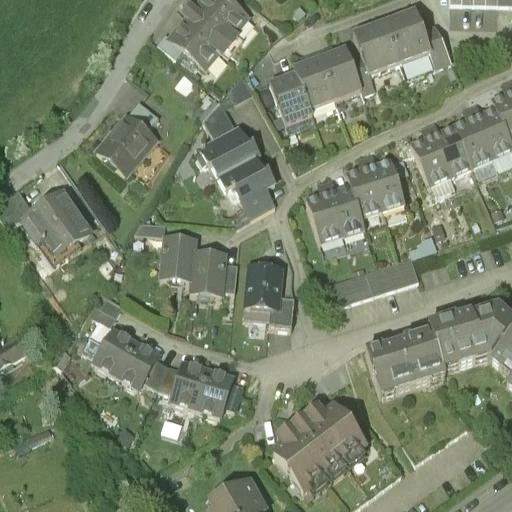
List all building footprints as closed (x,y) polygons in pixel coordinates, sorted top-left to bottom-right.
[(211,0),(207,0),(168,49),(167,50),(183,63),(206,82),(248,30),(225,11),(211,0)] [(211,0),(225,11),(233,2),(230,0),(211,0)] [(460,0),(448,0),(448,14),(460,14),(460,0)] [(460,0),(460,14),(472,14),(472,0),(460,0)] [(472,0),(472,14),(484,15),(484,0),(472,0)] [(496,0),(484,0),(484,15),(496,15),(496,0)] [(496,0),(496,15),(508,15),(508,0),(496,0)] [(421,43),(414,23),(383,34),(399,77),(429,65),(430,65),(421,43)] [(399,77),(383,34),(351,46),(359,67),(367,89),(368,88),(399,77)] [(434,38),(421,43),(430,65),(429,65),(434,79),(450,74),(444,60),(434,38)] [(175,72),(183,63),(167,50),(168,49),(165,47),(156,57),(175,72)] [(334,113),(360,103),(348,70),(345,61),(329,67),(326,61),(316,65),(334,113)] [(334,113),(316,65),(306,69),(308,75),(293,81),(309,123),(334,113)] [(348,70),(360,103),(362,107),(374,103),(368,88),(367,89),(359,67),(348,70)] [(311,128),(309,123),(293,81),(283,85),(285,91),(269,97),(285,138),(311,128)] [(490,113),(493,120),(494,120),(509,156),(510,155),(511,154),(511,105),(507,93),(499,96),(504,106),(490,113)] [(227,114),(232,122),(251,112),(243,98),(227,114)] [(214,155),(235,143),(219,113),(202,133),(214,155)] [(139,114),(126,130),(145,145),(158,130),(139,114)] [(468,119),(492,172),(511,163),(511,160),(510,155),(509,156),(494,120),(493,120),(480,126),(475,116),(468,119)] [(492,172),(468,119),(461,122),(465,132),(452,138),(471,181),(492,172)] [(145,145),(126,130),(125,129),(96,164),(125,188),(154,153),(145,145)] [(471,181),(452,138),(438,144),(434,134),(426,137),(450,190),(471,181)] [(450,190),(426,137),(419,140),(424,150),(409,156),(428,200),(450,190)] [(217,190),(254,169),(259,167),(252,154),(248,157),(239,141),(235,143),(214,155),(204,161),(203,159),(200,161),(200,162),(199,163),(200,165),(198,166),(196,170),(201,179),(211,179),(217,190)] [(371,166),(364,168),(381,224),(404,217),(390,172),(375,177),(371,166)] [(359,181),(345,186),(348,198),(349,197),(360,231),(381,224),(364,168),(356,171),(359,181)] [(262,184),(254,169),(217,190),(226,206),(233,202),(239,214),(240,214),(265,200),(274,195),(267,182),(262,184)] [(349,197),(348,198),(335,202),(331,191),(324,194),(342,249),(364,242),(360,231),(349,197)] [(342,249),(324,194),(316,196),(320,207),(305,211),(319,256),(342,249)] [(265,200),(240,214),(249,231),(274,217),(265,200)] [(0,228),(9,242),(25,231),(24,229),(32,224),(17,201),(0,212),(0,228)] [(89,245),(61,204),(32,224),(24,229),(25,231),(41,254),(39,255),(43,257),(45,256),(54,269),(89,245)] [(500,222),(493,225),(496,234),(504,231),(500,222)] [(134,246),(163,248),(164,236),(141,234),(134,246)] [(159,292),(190,295),(191,295),(194,263),(195,263),(196,251),(163,248),(159,292)] [(408,262),(411,269),(432,261),(427,250),(420,252),(414,260),(408,262)] [(195,263),(194,263),(191,295),(190,295),(189,307),(221,310),(222,304),(225,276),(225,266),(195,263)] [(399,272),(406,294),(418,291),(410,268),(399,272)] [(387,275),(395,298),(406,294),(399,272),(387,275)] [(376,279),(383,302),(395,298),(387,275),(376,279)] [(237,277),(225,276),(222,304),(234,305),(237,277)] [(264,281),(248,280),(244,330),(268,332),(275,333),(278,311),(280,284),(276,278),(269,278),(264,281)] [(365,283),(372,305),(383,302),(376,279),(365,283)] [(353,286),(360,309),(372,305),(365,283),(353,286)] [(342,290),(349,313),(360,309),(353,286),(342,290)] [(330,294),(338,316),(349,313),(342,290),(330,294)] [(330,294),(319,297),(326,320),(338,316),(330,294)] [(121,317),(100,305),(94,316),(114,328),(121,317)] [(293,312),(278,311),(275,333),(268,332),(268,338),(291,340),(293,312)] [(427,336),(429,342),(442,382),(444,382),(442,376),(454,372),(456,378),(475,372),(473,366),(484,362),(489,367),(511,341),(511,333),(498,320),(471,328),(471,326),(456,331),(454,327),(427,336)] [(93,375),(115,389),(136,353),(114,339),(113,340),(109,338),(98,332),(88,351),(83,361),(97,369),(93,375)] [(81,345),(71,340),(52,376),(61,381),(81,345)] [(511,341),(489,367),(501,379),(505,375),(511,381),(511,385),(505,393),(511,399),(511,341)] [(381,408),(379,403),(391,399),(393,404),(444,388),(442,382),(429,342),(402,351),(403,355),(382,361),(381,358),(365,363),(379,408),(381,408)] [(0,378),(32,359),(22,343),(2,355),(0,351),(0,378)] [(159,366),(136,353),(115,389),(137,402),(142,394),(156,371),(159,366)] [(168,378),(156,371),(142,394),(157,402),(168,378)] [(170,414),(194,422),(207,380),(183,372),(180,382),(172,407),(170,414)] [(180,382),(168,378),(157,402),(172,407),(180,382)] [(232,388),(207,380),(194,422),(219,430),(222,420),(230,395),(232,388)] [(242,398),(230,395),(222,420),(234,423),(242,398)] [(442,423),(455,441),(467,433),(454,415),(442,423)] [(365,458),(333,418),(323,426),(317,418),(275,450),(281,458),(273,464),(304,505),(365,458)] [(401,452),(413,471),(455,441),(442,423),(401,452)] [(346,494),(360,511),(400,480),(386,463),(346,494)] [(259,511),(247,490),(213,509),(214,511),(259,511)] [(359,511),(360,511),(346,494),(323,511),(359,511)]
